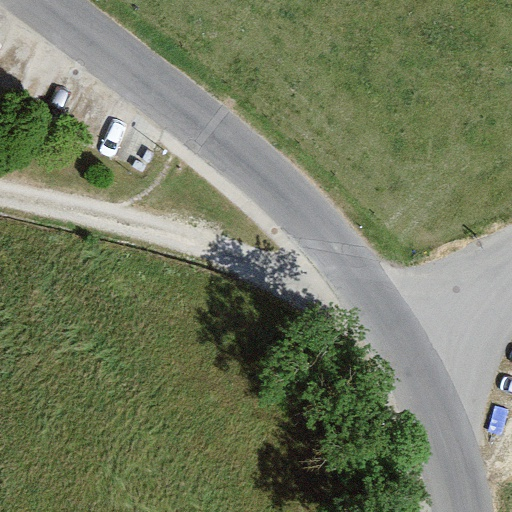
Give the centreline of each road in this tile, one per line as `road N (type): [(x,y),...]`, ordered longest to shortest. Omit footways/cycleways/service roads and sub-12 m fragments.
road 1 (tertiary): [(410,366),(354,280),(287,207),(37,0)]
road 2 (tertiary): [(461,511),(410,366)]
road 3 (unclassified): [(410,366),(511,295)]
